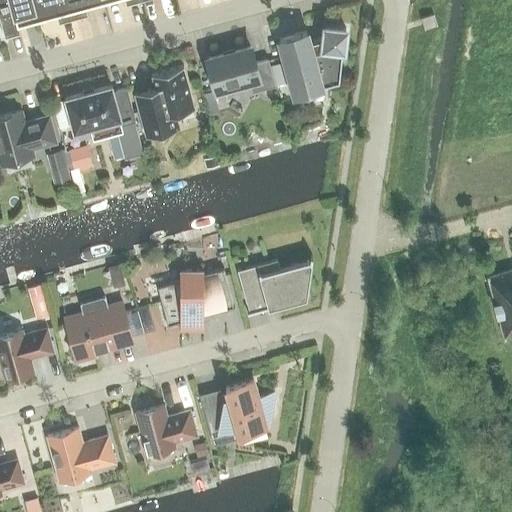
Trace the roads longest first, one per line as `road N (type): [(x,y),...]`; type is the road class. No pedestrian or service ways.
road 1 (residential): [(352,312),(0,408)]
road 2 (unclassified): [(352,312),(397,0)]
road 3 (residential): [(273,0),(0,74)]
road 4 (unclassified): [(322,511),(352,312)]
